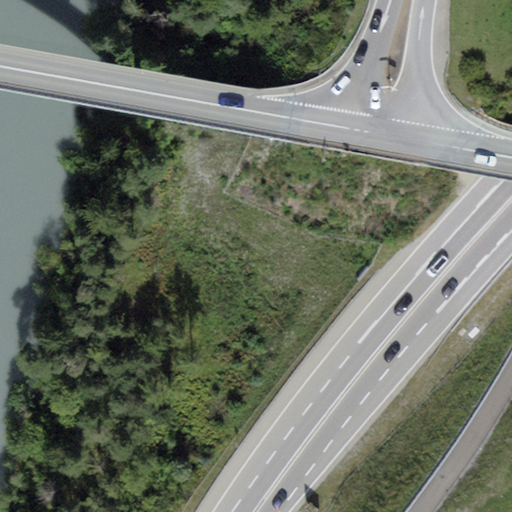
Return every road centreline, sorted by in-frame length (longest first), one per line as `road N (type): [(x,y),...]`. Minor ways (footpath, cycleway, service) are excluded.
road 1 (trunk): [(511,198),(376,352),(255,511)]
road 2 (primary): [(344,128),(0,64)]
road 3 (trunk): [(405,138),(425,0)]
road 4 (motorway): [(388,0),(344,128)]
